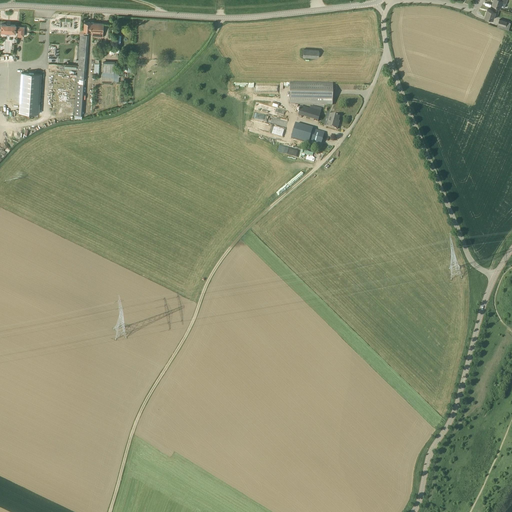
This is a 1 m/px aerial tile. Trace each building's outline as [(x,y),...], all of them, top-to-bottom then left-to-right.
[(485,17),(494,20),(496,13),(498,13),(499,9),(493,7),(492,10),(487,9),(485,17)] [(499,19),(497,27),(509,30),(511,23),(507,22),(507,21),(499,19)] [(103,37),(103,28),(104,23),(91,22),(84,22),(84,30),(85,30),(91,30),(91,31),(93,31),(92,36),(103,37)] [(24,36),(24,27),(18,26),(18,27),(16,27),(16,25),(1,24),(1,32),(5,32),(5,34),(11,34),(11,32),(15,33),(15,32),(18,32),(18,35),(24,36)] [(81,30),(77,79),(85,80),(88,35),(84,35),(85,30),(84,30),(81,30)] [(303,57),(318,58),(319,50),(304,49),(303,57)] [(104,62),(103,76),(115,77),(116,70),(117,71),(117,64),(115,64),(115,63),(104,62)] [(21,72),(19,112),(40,113),(42,74),(21,72)] [(289,104),(327,105),(332,105),(333,84),(290,83),(289,104)] [(280,118),(282,111),(259,104),(257,112),(255,111),(253,118),(259,120),(262,112),(280,118)] [(302,106),(299,116),(320,122),(323,110),(319,109),(319,108),(310,106),(310,108),(302,106)] [(339,117),(334,116),(329,114),(326,126),(337,129),(338,124),(337,124),(339,117)] [(324,133),(320,131),(295,125),(291,139),(292,139),(291,142),(296,143),(296,140),(320,147),(324,133)] [(276,127),(273,133),(283,137),(285,130),(276,127)] [(297,157),(311,161),(313,155),(299,151),(297,157)]
